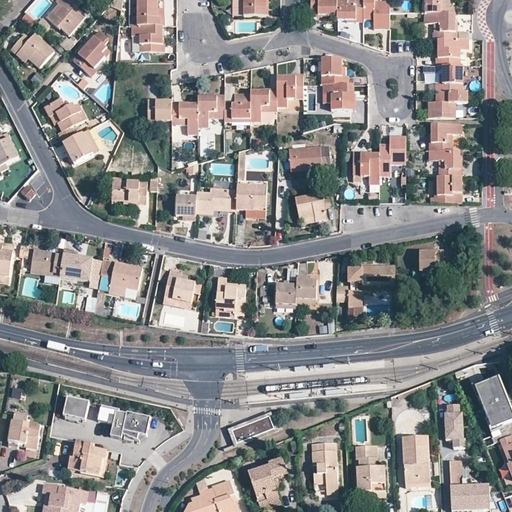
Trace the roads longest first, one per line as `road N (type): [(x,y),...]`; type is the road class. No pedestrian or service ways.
road 1 (residential): [(79,226),(273,255),(511,215)]
road 2 (secondary): [(511,314),(431,340),(208,360)]
road 3 (secondary): [(208,360),(117,355),(0,328)]
road 4 (residential): [(0,68),(79,226)]
road 5 (residential): [(150,511),(167,473),(204,438),(208,360)]
